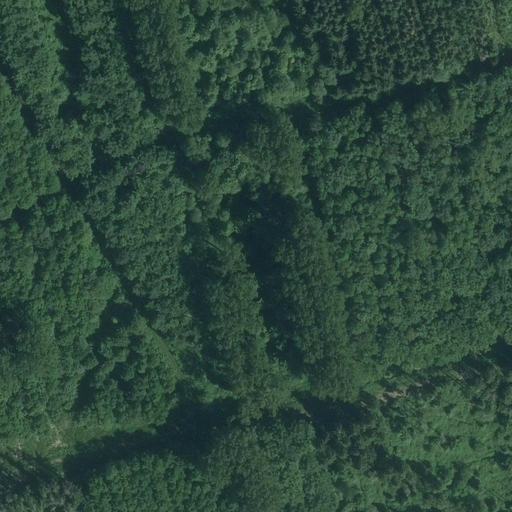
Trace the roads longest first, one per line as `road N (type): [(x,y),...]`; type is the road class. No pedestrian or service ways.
road 1 (track): [(254,511),(67,181),(176,128),(247,114),(303,115),(511,62)]
road 2 (track): [(67,181),(0,62)]
